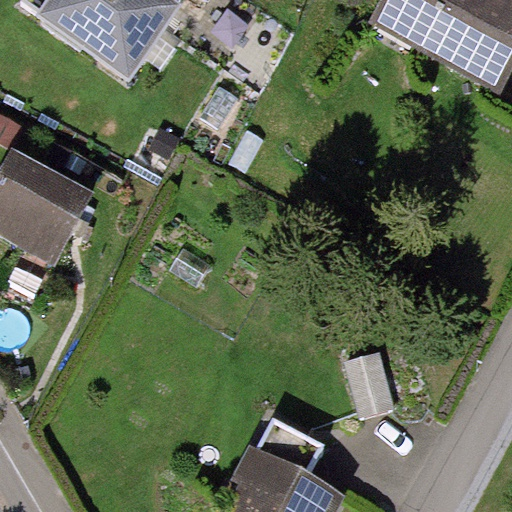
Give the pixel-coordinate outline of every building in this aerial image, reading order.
[(173,20),(144,0),(27,0),(23,6),(129,82),(173,20)] [(511,0),(398,0),(378,36),(504,106),(511,91),(511,0)] [(7,180),(0,193),(0,252),(58,283),(89,224),(7,180)] [(393,413),(378,359),(348,368),(363,422),(393,413)] [(250,496),(241,511),(333,511),(339,503),(308,487),(325,455),(274,428),(241,491),(250,496)]
